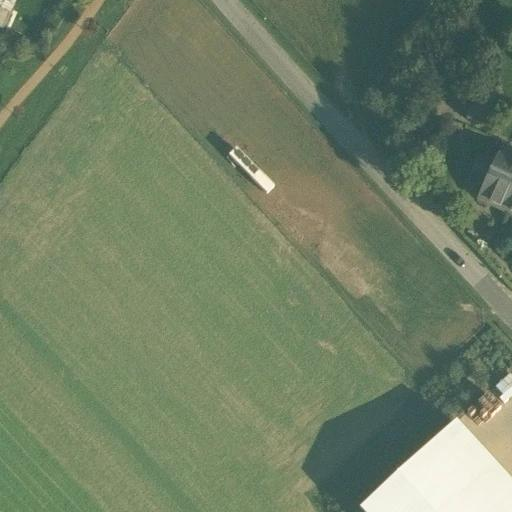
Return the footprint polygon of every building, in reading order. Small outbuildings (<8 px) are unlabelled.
[(0,0),(0,10),(9,15),(10,15),(16,0),(0,0)] [(0,29),(2,31),(9,15),(0,10),(0,29)] [(469,120),(494,127),(504,95),(479,87),(469,120)] [(511,154),(500,149),(493,165),(482,188),(476,201),(511,217),(511,154)] [(469,182),(482,188),(493,165),(479,159),(469,182)] [(511,511),(511,490),(453,426),(432,446),(492,511),(511,511)] [(492,511),(432,446),(359,511),(492,511)]
